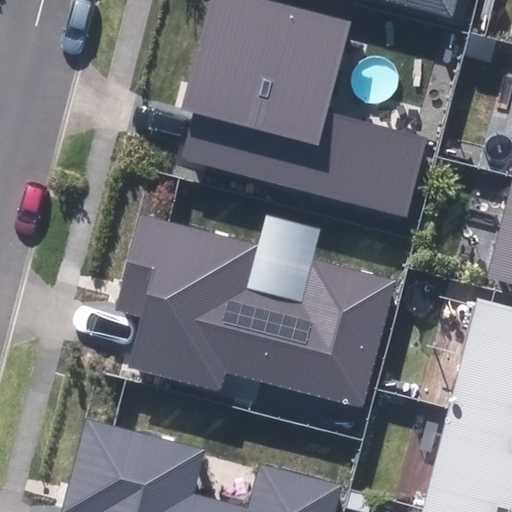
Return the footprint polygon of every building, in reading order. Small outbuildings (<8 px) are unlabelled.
[(184,149),(408,204),(426,132),(329,108),(354,8),(320,0),(208,0),(183,101),(195,104),(191,122),(184,149)] [(511,184),(489,270),(511,275),(511,184)] [(133,356),(223,379),(228,362),(364,397),(398,270),(314,248),(303,291),(250,277),(261,236),(144,206),(120,299),(146,306),(139,330),(133,356)] [(511,295),(480,287),(453,391),(511,406),(511,295)] [(511,511),(511,406),(453,391),(426,495),(495,511),(511,511)] [(88,511),(336,511),(348,473),(262,449),(249,496),(198,482),(210,440),(89,407),(63,501),(90,509),(88,511)] [(495,511),(426,495),(421,511),(495,511)]
